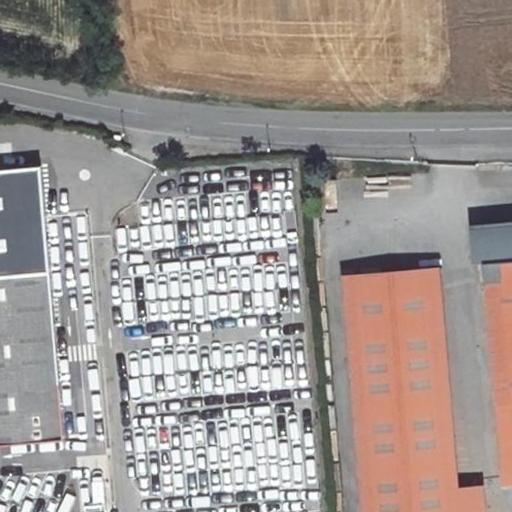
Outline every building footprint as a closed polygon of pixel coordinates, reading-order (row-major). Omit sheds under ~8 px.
[(511,219),(482,223),(487,281),(502,280),(511,396),(511,398),(497,401),(505,485),(511,484),(511,219)] [(442,267),(429,268),(450,511),(485,511),(482,485),(461,486),(442,267)] [(450,511),(429,268),(356,274),(377,511),(450,511)] [(0,444),(62,438),(47,270),(0,274),(0,444)] [(343,275),(362,511),(377,511),(356,274),(343,275)] [(511,396),(502,280),(487,281),(497,400),(511,398),(511,396)]
